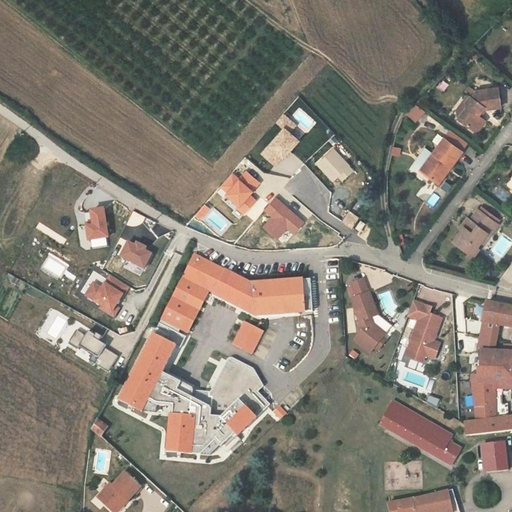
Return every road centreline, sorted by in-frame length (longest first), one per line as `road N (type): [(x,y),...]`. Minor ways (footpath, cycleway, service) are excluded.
road 1 (unclassified): [(411,271),(351,251),(273,256),(221,247),(121,195),(0,108)]
road 2 (track): [(389,263),(383,161),(397,103),(365,97),(261,12)]
road 3 (residential): [(411,271),(511,124)]
